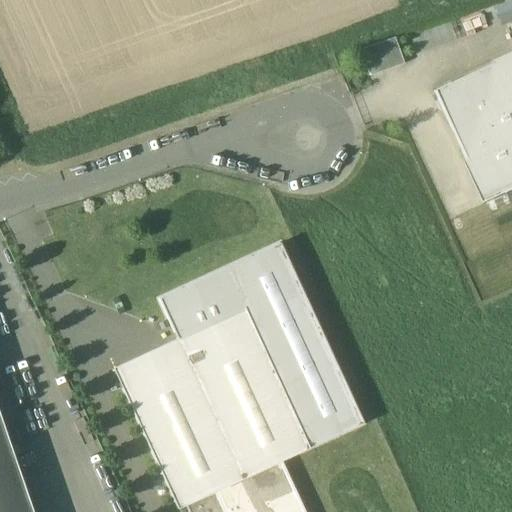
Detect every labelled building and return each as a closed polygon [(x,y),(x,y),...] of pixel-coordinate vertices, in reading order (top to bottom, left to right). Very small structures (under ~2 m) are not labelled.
[(369,77),(405,64),(396,39),(360,53),(369,77)] [(486,202),(511,189),(511,58),(435,95),(486,202)] [(186,361),(123,390),(178,510),(185,506),(282,462),(363,424),(281,246),(159,302),(186,361)] [(0,511),(32,511),(0,418),(0,511)] [(304,511),(282,462),(185,506),(187,510),(188,511),(304,511)]
